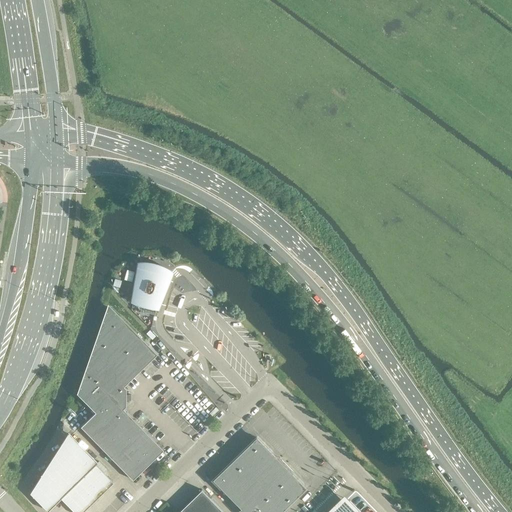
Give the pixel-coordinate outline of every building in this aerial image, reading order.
[(155,266),(154,270),(143,267),(132,303),(140,311),(154,315),(156,308),(158,308),(159,302),(158,301),(162,286),(164,287),(166,280),(164,280),(167,269),(155,266)] [(96,412),(81,427),(133,480),(161,452),(163,450),(156,442),(134,419),(133,419),(126,412),(123,409),(126,406),(126,400),(129,400),(129,395),(126,395),(126,389),(123,386),(156,354),(149,346),(119,316),(118,317),(109,307),(79,393),(82,396),(81,397),(81,398),(81,397),(82,398),(88,405),(90,406),(96,412)] [(30,493),(47,510),(60,497),(74,511),(82,511),(113,482),(95,464),(96,462),(68,434),(31,492),(30,493)] [(256,437),(212,480),(240,508),(238,510),(240,511),(281,511),(306,488),(256,437)] [(178,511),(223,511),(201,489),(178,511)] [(358,511),(344,497),(329,511),(358,511)] [(156,511),(169,511),(172,507),(167,502),(156,511)]
